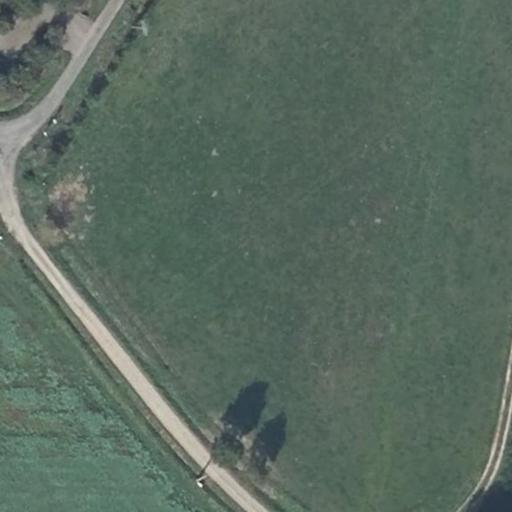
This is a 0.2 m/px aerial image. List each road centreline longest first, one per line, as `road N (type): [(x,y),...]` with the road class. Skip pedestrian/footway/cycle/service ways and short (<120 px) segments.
road 1 (unclassified): [(3,157),(18,232),(159,410),(256,511)]
road 2 (unclassified): [(3,157),(111,0)]
road 3 (track): [(511,366),(489,488),(462,511)]
